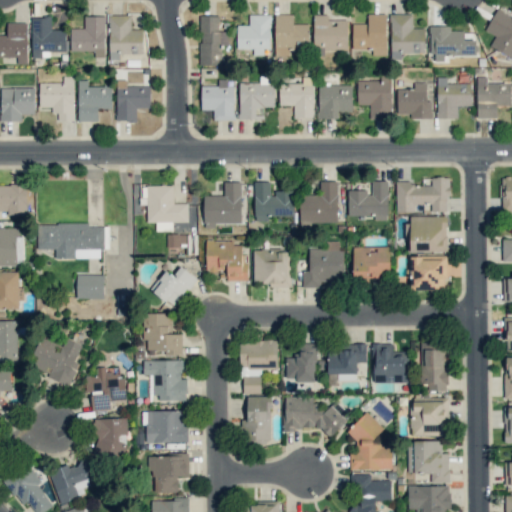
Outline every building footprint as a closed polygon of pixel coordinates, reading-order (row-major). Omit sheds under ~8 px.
[(485,30),(494,36),(489,46),(511,58),(511,17),(496,9),(485,30)] [(236,49),(253,49),(253,55),(270,55),(270,14),(249,14),(248,25),(236,25),(236,49)] [(293,14),(274,14),(275,56),(292,56),(291,48),(308,48),(308,23),(293,24),(293,14)] [(347,50),(347,20),(327,20),(327,14),(313,15),(313,51),(347,50)] [(351,24),(352,50),(372,49),(372,55),(386,55),(385,14),(367,14),(367,23),(351,24)] [(412,14),(390,14),(390,54),(424,53),(424,28),(412,28),(412,14)] [(142,29),(130,29),(130,15),(108,15),(109,60),(119,60),(119,54),(143,53),(142,29)] [(227,31),(218,31),(218,16),(200,15),(199,65),(222,66),(223,45),(227,45),(227,31)] [(66,29),(51,30),(50,16),(31,17),(32,57),(50,57),(49,52),(66,51),(66,29)] [(104,16),(84,16),(84,28),(70,28),(70,50),(94,50),(94,57),(104,57),(104,16)] [(27,63),(26,22),(6,22),(6,34),(0,34),(0,57),(17,57),(17,63),(27,63)] [(444,56),(476,55),(475,31),(451,32),(450,25),(429,26),(429,54),(434,53),(434,61),(444,61),(444,56)] [(356,80),(357,105),(369,104),(369,118),(391,118),(391,75),(380,75),(380,80),(356,80)] [(39,82),(39,106),(55,106),(55,121),(73,121),(73,76),(62,76),(62,82),(39,82)] [(238,83),(239,119),(263,118),(263,107),(274,107),(274,76),(259,77),(259,82),(238,83)] [(302,83),(279,83),(279,105),(293,105),(293,118),(313,118),(313,77),(302,77),(302,83)] [(456,118),(456,106),(470,106),(471,83),(446,83),(446,77),(437,77),(436,118),(456,118)] [(477,118),(496,118),(496,106),(511,106),(510,82),(486,82),(486,77),(476,77),(477,118)] [(111,86),(87,86),(87,80),(77,80),(78,121),(98,121),(98,108),(111,108),(111,86)] [(201,85),(200,109),(213,110),(213,120),(234,120),(234,80),(217,80),(217,86),(201,85)] [(425,82),(413,82),(413,88),(396,89),(397,114),(409,114),(409,119),(431,118),(431,101),(426,102),(425,82)] [(150,85),(116,86),(116,121),(136,121),(136,108),(150,108),(150,85)] [(352,85),(318,85),(318,118),(338,118),(338,110),(352,111),(352,85)] [(34,113),(34,87),(0,87),(0,93),(0,121),(21,121),(21,114),(34,113)] [(511,176),(500,177),(500,211),(511,211),(511,176)] [(396,211),(414,211),(414,204),(431,204),(431,211),(448,211),(448,177),(431,177),(431,183),(396,183),(396,211)] [(348,191),(347,215),(374,216),(374,220),(387,220),(387,181),(371,180),(371,191),(348,191)] [(203,195),(204,228),(215,227),(215,223),(241,223),(240,181),(223,182),(224,195),(203,195)] [(294,217),(293,190),(271,191),(271,181),(253,182),(254,218),(294,217)] [(336,181),(319,181),(319,194),(300,195),(300,223),(337,223),(336,181)] [(0,184),(0,213),(26,213),(26,185),(0,184)] [(188,221),(187,203),(173,203),(173,185),(140,186),(141,204),(146,204),(146,222),(155,222),(155,231),(172,231),(172,222),(188,221)] [(409,251),(446,251),(446,216),(407,215),(407,234),(409,234),(409,251)] [(102,224),(37,223),(37,248),(55,248),(55,258),(102,258),(102,224)] [(0,227),(0,265),(22,265),(21,227),(0,227)] [(173,247),(174,242),(185,243),(185,235),(167,234),(166,246),(173,247)] [(511,238),(501,239),(502,261),(511,260),(511,238)] [(245,280),(245,245),(233,245),(233,240),(205,240),(206,271),(226,271),(226,280),(245,280)] [(308,248),(308,271),(302,271),(302,285),(343,285),(343,250),(338,250),(338,241),(325,241),(325,248),(308,248)] [(352,247),(353,280),(369,280),(369,278),(389,278),(389,246),(352,247)] [(253,249),(253,282),(269,282),(269,287),(290,286),(289,248),(253,249)] [(409,256),(410,290),(447,289),(446,255),(409,256)] [(173,276),(165,269),(150,289),(173,307),(196,278),(180,266),(173,276)] [(18,272),(0,271),(0,308),(18,308),(18,272)] [(103,275),(76,275),(76,298),(103,298),(103,275)] [(511,300),(511,277),(502,278),(502,301),(511,300)] [(181,355),(182,334),(172,333),(172,313),(143,312),(142,341),(147,341),(146,354),(181,355)] [(0,363),(16,363),(17,320),(0,320),(0,363)] [(81,344),(66,338),(62,346),(41,337),(28,367),(69,385),(79,363),(74,361),(81,344)] [(277,340),(240,340),(241,393),(261,393),(260,369),(277,369),(277,340)] [(392,343),(373,342),(372,382),(407,383),(408,351),(392,351),(392,343)] [(285,380),(315,380),(315,343),(299,343),(299,357),(285,357),(285,380)] [(447,344),(420,344),(419,390),(446,391),(447,344)] [(338,380),(356,380),(356,362),(365,362),(366,345),(327,345),(327,373),(338,373),(338,380)] [(503,398),(511,398),(511,357),(504,357),(503,398)] [(143,360),(143,374),(153,374),(153,399),(187,399),(186,379),(182,379),(182,360),(143,360)] [(125,400),(124,377),(117,378),(117,371),(106,371),(106,367),(96,367),(96,375),(85,376),(86,392),(90,391),(91,410),(111,410),(111,401),(125,400)] [(0,390),(10,390),(11,369),(0,368),(0,390)] [(270,439),(270,396),(246,396),(246,419),(240,419),(240,440),(270,439)] [(282,429),(322,429),(330,437),(347,419),(347,412),(335,400),(326,410),(320,410),(313,403),(313,397),(285,397),(284,419),(283,421),(282,429)] [(446,398),(410,398),(410,436),(446,435),(446,398)] [(511,442),(511,406),(503,407),(504,442),(511,442)] [(187,441),(186,410),(142,411),(142,424),(145,424),(146,442),(187,441)] [(384,428),(366,411),(346,432),(356,442),(356,452),(349,452),(349,469),(392,469),(392,446),(379,446),(373,440),(384,428)] [(126,418),(93,418),(93,456),(125,456),(126,418)] [(407,473),(430,473),(430,482),(449,482),(448,453),(441,453),(441,440),(407,441),(407,473)] [(187,454),(147,455),(148,477),(153,477),(154,492),(177,492),(177,476),(188,476),(187,454)] [(60,503),(85,494),(83,488),(93,484),(84,459),(49,472),(60,503)] [(37,485),(41,482),(26,462),(2,480),(21,506),(27,501),(34,511),(43,511),(53,505),(37,485)] [(390,480),(370,480),(370,473),(352,474),(352,511),(375,511),(376,500),(391,500),(390,480)] [(415,511),(446,511),(446,508),(449,508),(449,485),(407,485),(407,508),(415,508),(415,511)] [(188,511),(188,499),(151,499),(151,511),(188,511)] [(278,511),(279,503),(242,503),(241,511),(278,511)]
